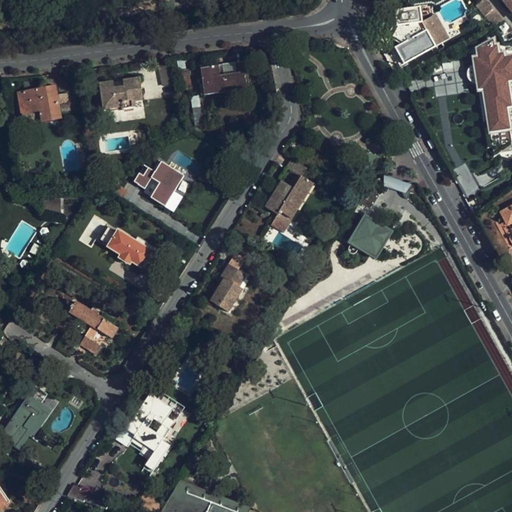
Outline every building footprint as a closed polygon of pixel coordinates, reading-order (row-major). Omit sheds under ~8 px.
[(504,21),(485,0),(484,0),(477,7),(494,26),(504,21)] [(420,7),(396,11),(398,27),(389,37),(401,43),(395,47),(404,64),(451,38),(437,14),(423,22),(420,7)] [(477,48),(495,46),(494,39),(477,48)] [(495,46),(477,48),(478,59),(475,59),(473,60),(474,66),(477,85),(478,91),(483,90),(492,147),(511,144),(506,109),(511,108),(507,83),(511,82),(511,57),(503,59),(503,55),(497,56),(495,46)] [(180,83),(175,62),(158,65),(162,86),(180,83)] [(247,90),(244,62),(236,63),(238,74),(220,76),(219,66),(198,69),(201,88),(203,88),(204,95),(247,90)] [(238,74),(236,63),(219,66),(220,76),(238,74)] [(477,85),(474,66),(471,67),(469,69),(468,72),(467,76),(469,80),(470,82),(473,84),(477,85)] [(113,84),(100,86),(105,112),(124,109),(125,111),(136,108),(136,102),(143,101),(140,79),(124,82),(125,89),(114,90),(113,84)] [(55,86),(18,92),(22,115),(41,112),(43,121),(61,118),(59,106),(57,97),(55,86)] [(73,94),(57,97),(59,106),(74,104),(73,94)] [(199,95),(192,96),(195,124),(203,123),(199,95)] [(41,112),(22,115),(24,125),(43,121),(41,112)] [(495,156),(511,144),(492,147),(489,148),(495,156)] [(156,170),(161,162),(157,159),(152,167),(156,170)] [(303,178),(308,169),(292,159),(286,168),(296,175),(291,183),(297,187),(296,189),(283,181),(278,188),(266,207),(278,216),(276,220),(281,223),(287,215),(292,219),(313,185),(303,178)] [(152,197),(166,205),(184,176),(161,162),(156,170),(152,167),(146,164),(134,183),(144,189),(152,177),(160,183),(152,197)] [(368,178),(360,191),(364,192),(368,191),(374,189),(377,187),(381,182),(382,179),(383,176),(383,169),(368,178)] [(392,179),(389,176),(387,180),(394,183),(399,185),(403,186),(404,191),(410,190),(407,182),(397,181),(392,179)] [(278,188),(283,181),(279,178),(275,185),(278,188)] [(129,191),(116,183),(111,191),(125,199),(129,191)] [(511,208),(503,214),(511,231),(507,233),(511,242),(511,208)] [(287,227),(292,219),(287,215),(281,223),(287,227)] [(365,216),(348,243),(376,260),(392,233),(365,216)] [(142,267),(152,250),(119,229),(117,231),(109,226),(101,239),(109,244),(108,246),(122,254),(120,257),(130,264),(132,261),(142,267)] [(246,260),(236,253),(229,265),(239,271),(246,260)] [(239,271),(229,265),(221,277),(224,279),(221,284),(210,301),(219,307),(222,302),(232,308),(244,291),(240,288),(247,276),(239,271)] [(99,330),(112,338),(118,328),(115,326),(92,312),(77,302),(71,312),(75,315),(92,326),(81,342),(88,346),(86,349),(97,356),(102,347),(92,341),(99,330)] [(222,302),(219,307),(228,314),(232,308),(222,302)] [(92,312),(115,326),(117,322),(95,308),(92,312)] [(65,314),(72,319),(75,315),(71,312),(68,310),(65,314)] [(65,314),(57,328),(64,332),(72,319),(65,314)] [(36,386),(1,435),(18,447),(29,431),(32,433),(47,412),(39,407),(48,394),(36,386)] [(146,409),(154,396),(150,394),(141,406),(146,409)] [(154,470),(170,445),(163,441),(175,422),(167,417),(172,409),(154,396),(146,409),(141,406),(129,424),(127,422),(116,438),(128,446),(131,442),(143,449),(152,455),(149,459),(146,464),(154,470)] [(140,453),(149,459),(152,455),(143,449),(140,453)] [(54,479),(47,475),(43,482),(50,486),(54,479)] [(180,484),(162,511),(246,511),(248,510),(180,484)] [(112,501),(73,485),(69,496),(86,503),(87,502),(108,510),(112,501)] [(0,493),(7,504),(10,502),(0,486),(0,493)] [(137,511),(138,511),(161,511),(166,505),(144,492),(137,511)]
